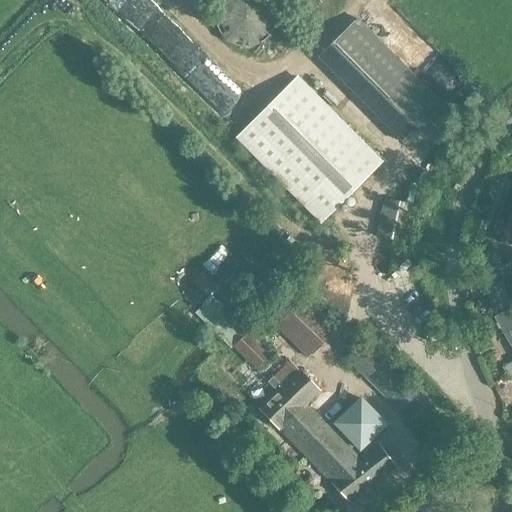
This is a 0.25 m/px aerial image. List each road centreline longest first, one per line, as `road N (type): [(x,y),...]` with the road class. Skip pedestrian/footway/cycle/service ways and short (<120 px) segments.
road 1 (track): [(486,423),(67,12),(42,10),(0,56)]
road 2 (unclassified): [(424,511),(474,462),(485,439),(480,378),(456,307),(453,237),(477,170),(511,126)]
road 3 (track): [(461,101),(364,202),(365,303)]
road 4 (track): [(206,150),(261,96),(167,0)]
road 5 (track): [(261,96),(358,0)]
